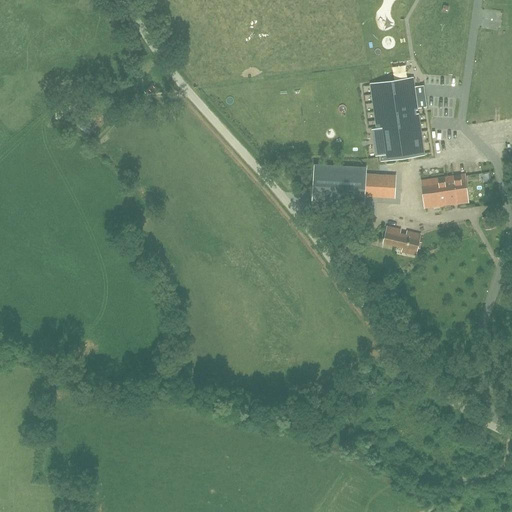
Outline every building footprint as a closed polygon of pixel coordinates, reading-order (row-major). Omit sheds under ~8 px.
[(454,15),(453,27),(461,28),(462,16),(454,15)] [(413,79),(370,85),(374,111),(377,129),(381,156),(381,160),(424,154),(413,79)] [(365,175),(365,168),(354,168),(353,198),(364,199),(365,185),(365,175)] [(378,185),(377,197),(394,198),(395,176),(365,175),(365,185),(378,185)] [(450,204),(468,202),(465,175),(421,181),(424,207),(443,205),(445,207),(449,206),(450,204)] [(485,230),(496,227),(492,214),(482,217),(485,230)] [(415,254),(420,235),(407,232),(406,236),(400,235),(401,230),(387,227),(383,242),(403,247),(402,251),(415,254)] [(427,248),(422,254),(429,260),(434,254),(427,248)]
